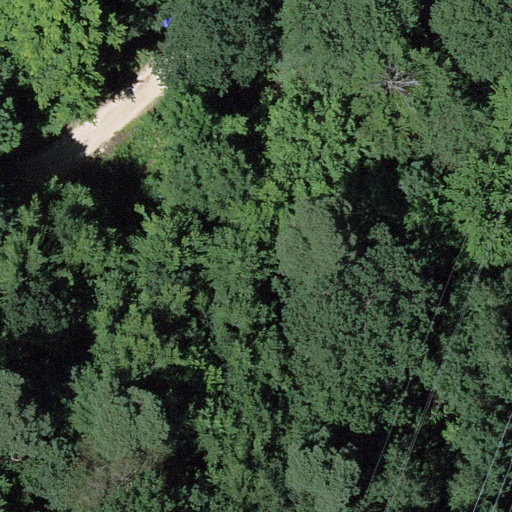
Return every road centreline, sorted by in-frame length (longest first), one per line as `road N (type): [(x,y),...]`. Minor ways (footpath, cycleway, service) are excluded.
road 1 (track): [(23,188),(89,225),(190,253),(287,269),(511,285)]
road 2 (track): [(0,191),(23,188),(106,131),(260,0)]
